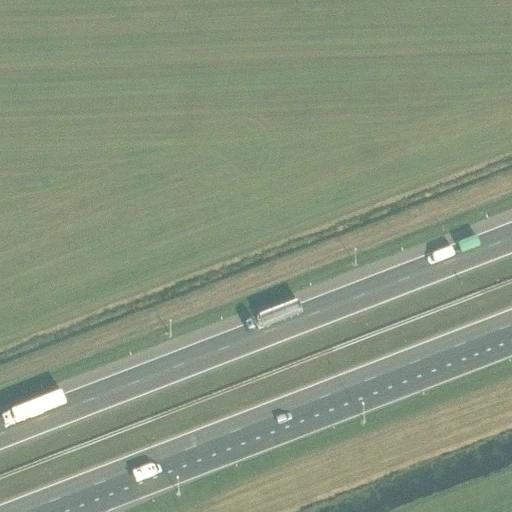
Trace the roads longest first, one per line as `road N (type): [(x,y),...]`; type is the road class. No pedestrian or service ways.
road 1 (motorway): [(511,237),(0,434)]
road 2 (motorway): [(28,511),(511,326)]
